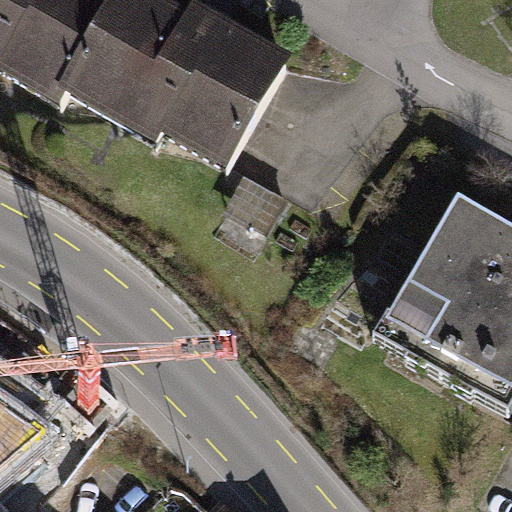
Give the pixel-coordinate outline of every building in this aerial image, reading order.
[(86,43),(108,0),(0,0),(0,89),(61,121),(73,98),(99,50),(86,43)] [(99,50),(73,98),(227,179),(291,57),(181,0),(108,0),(86,43),(99,50)] [(250,179),(230,214),(275,239),(295,203),(250,179)] [(511,241),(464,211),(377,355),(511,439),(511,241)] [(0,511),(26,511),(0,457),(0,511)]
